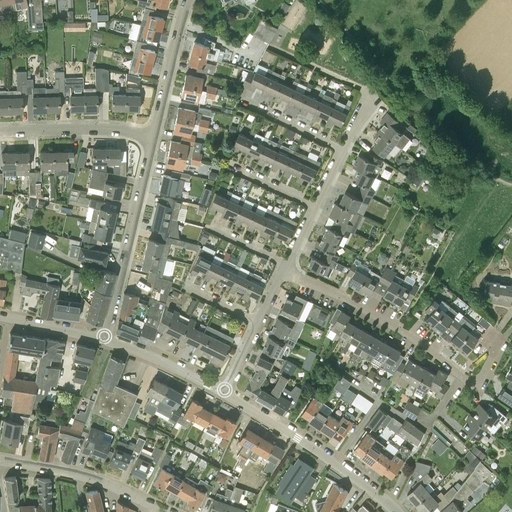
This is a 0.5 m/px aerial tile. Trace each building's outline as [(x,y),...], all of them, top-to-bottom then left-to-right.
[(14,9),(11,0),(0,0),(0,11),(0,12),(13,9),(14,9)] [(32,0),(11,0),(14,9),(13,9),(26,6),(28,29),(43,29),(42,23),(34,23),(32,0)] [(32,0),(34,23),(42,23),(42,22),(40,0),(32,0)] [(165,8),(167,0),(146,0),(146,2),(139,0),(137,0),(136,6),(145,8),(155,10),(156,5),(165,8)] [(290,6),(285,3),(277,15),(282,19),(290,6)] [(153,16),(155,10),(145,8),(142,19),(147,20),(146,26),(160,29),(163,18),(153,16)] [(265,14),(263,19),(262,20),(277,28),(280,23),(265,14)] [(269,42),(277,28),(262,20),(263,19),(258,16),(249,32),(269,42)] [(136,41),(146,43),(148,38),(157,40),(160,29),(146,26),(140,24),(139,30),(136,41)] [(100,43),(102,34),(93,31),(91,40),(100,43)] [(214,43),(205,39),(203,45),(194,42),(191,53),(204,57),(204,56),(216,60),(221,61),(224,52),(218,50),(219,49),(213,47),(214,43)] [(132,57),(151,62),(154,51),(145,49),(146,43),(136,41),(133,52),(132,57)] [(86,63),(91,64),(95,52),(89,51),(86,63)] [(197,67),(196,72),(205,75),(208,63),(203,62),(204,57),(191,53),(188,64),(197,67)] [(131,63),(128,74),(138,76),(139,71),(148,73),(151,62),(132,57),(131,63)] [(95,91),(102,91),(101,68),(95,68),(95,88),(83,88),(83,110),(97,110),(96,94),(95,94),(95,91)] [(108,94),(112,94),(111,109),(125,110),(125,94),(118,94),(119,87),(111,86),(111,84),(108,84),(108,70),(101,68),(102,91),(108,91),(108,94)] [(256,85),(264,89),(269,79),(268,79),(269,77),(271,71),(267,69),(265,75),(256,71),(255,73),(253,73),(248,71),(248,72),(243,83),(242,86),(254,91),(256,85)] [(243,83),(248,72),(243,70),(238,80),(243,83)] [(21,93),(26,93),(26,79),(26,71),(16,71),(17,90),(8,90),(8,112),(22,112),(21,97),(21,93)] [(53,88),(45,88),(46,111),(59,111),(59,96),(64,96),(64,92),(64,78),(63,71),(54,72),(54,84),(53,84),(53,88)] [(140,77),(138,76),(128,74),(126,73),(126,80),(138,83),(140,77)] [(202,78),(185,74),(185,75),(183,86),(199,90),(202,78)] [(280,75),(277,81),(269,77),(268,79),(269,79),(264,89),(261,94),(266,97),(269,91),(276,95),(281,85),(281,84),(284,77),(285,76),(280,74),(280,75)] [(70,92),(70,95),(69,95),(70,110),(83,110),(83,88),(82,77),(64,78),(64,92),(70,92)] [(32,79),(26,79),(26,93),(32,93),(32,112),(46,111),(45,88),(45,87),(33,88),(32,79)] [(281,85),(276,95),(274,100),(280,103),(282,98),(289,101),(298,83),(294,81),(293,80),(289,88),(281,85)] [(310,89),(307,87),(298,83),(289,101),(287,106),(292,109),(295,104),(302,107),(307,96),(310,89)] [(207,85),(206,91),(215,93),(217,88),(207,85)] [(199,90),(183,86),(180,98),(196,102),(203,103),(204,97),(206,91),(199,90)] [(0,112),(8,112),(8,90),(0,90),(0,112)] [(315,99),(307,96),(302,107),(300,112),(305,115),(308,110),(315,113),(320,102),(324,94),(323,94),(319,92),(315,99)] [(125,94),(125,110),(133,110),(136,110),(138,110),(139,95),(125,94)] [(321,116),(328,119),(333,107),(336,101),(337,100),(333,98),(324,94),(320,102),(315,113),(312,118),(318,121),(321,116)] [(345,105),(336,101),(333,107),(328,119),(325,125),(331,127),(334,122),(341,125),(350,107),(349,107),(345,105)] [(178,108),(175,120),(192,123),(198,124),(200,118),(200,113),(197,113),(194,112),(194,111),(178,107),(178,108)] [(209,115),(211,110),(198,107),(197,113),(200,113),(209,115)] [(386,121),(378,131),(395,144),(396,145),(402,149),(410,138),(399,129),(404,123),(388,112),(383,118),(386,121)] [(198,124),(208,127),(209,121),(200,118),(198,124)] [(198,124),(192,123),(175,120),(173,131),(172,131),(172,132),(182,134),(181,138),(194,141),(195,135),(189,133),(190,129),(197,130),(198,124)] [(208,127),(198,124),(197,130),(207,133),(208,127)] [(240,148),(247,151),(252,139),(253,139),(256,133),(251,130),(248,137),(239,133),(231,151),(237,154),(240,148)] [(292,140),(296,133),(290,130),(287,137),(292,140)] [(377,144),(373,149),(384,157),(395,144),(378,131),(375,135),(378,137),(374,142),(377,144)] [(265,145),(268,138),(265,137),(264,136),(261,143),(253,139),(252,139),(247,151),(244,157),(250,160),(253,154),(260,157),(265,145)] [(279,137),(274,149),(265,145),(260,157),(257,163),(263,165),(266,160),(273,163),(278,151),(279,151),(282,144),(284,139),(279,137)] [(194,141),(181,138),(180,143),(170,141),(171,141),(168,153),(200,160),(202,154),(199,153),(191,151),(194,141)] [(290,148),(282,144),(279,151),(278,151),(273,163),(270,169),(276,171),(279,166),(286,169),(294,150),(290,148)] [(419,144),(412,158),(429,167),(436,153),(419,144)] [(94,148),(92,148),(92,163),(106,163),(106,148),(97,148),(94,148)] [(106,148),(106,163),(113,163),(113,168),(119,168),(119,175),(125,176),(125,161),(119,161),(119,148),(117,148),(114,148),(106,148)] [(303,154),(294,150),(286,169),(283,175),(289,177),(291,172),(299,175),(307,156),(303,154)] [(53,167),(54,167),(54,173),(66,173),(66,167),(66,160),(72,160),(72,151),(53,152),(53,167)] [(80,151),(77,165),(83,166),(86,153),(80,151)] [(29,195),(35,195),(35,183),(35,172),(29,172),(28,168),(29,168),(28,152),(15,153),(15,175),(28,175),(29,195)] [(40,167),(53,167),(53,152),(39,152),(40,167)] [(15,175),(15,153),(1,153),(2,168),(2,173),(0,173),(0,193),(2,194),(3,183),(3,176),(15,175)] [(182,168),(183,162),(190,164),(190,163),(199,166),(200,160),(168,153),(165,164),(165,165),(182,168)] [(353,166),(359,169),(375,177),(376,177),(377,177),(385,161),(373,156),(371,160),(359,155),(353,166)] [(308,156),(307,156),(299,175),(296,181),(302,183),(304,178),(312,181),(320,163),(317,161),(308,157),(308,156)] [(88,187),(91,187),(97,188),(98,187),(103,189),(102,195),(119,198),(122,185),(114,184),(114,181),(106,180),(108,172),(92,169),(88,187)] [(370,187),(375,177),(359,169),(356,177),(358,178),(356,182),(362,185),(359,191),(373,197),(376,190),(370,187)] [(419,169),(411,181),(418,185),(426,173),(419,169)] [(64,186),(71,188),(74,173),(68,171),(64,186)] [(174,193),(177,178),(188,181),(190,175),(172,171),(170,177),(163,175),(162,178),(161,181),(160,184),(159,188),(160,188),(159,190),(174,193)] [(201,201),(208,204),(213,189),(206,186),(201,201)] [(71,188),(68,200),(77,202),(80,190),(71,188)] [(224,211),(232,193),(227,191),(224,197),(216,194),(208,211),(214,213),(216,208),(224,211)] [(369,204),(373,197),(359,191),(356,197),(345,191),(339,204),(358,213),(363,215),(369,203),(369,204)] [(230,214),(237,217),(245,199),(240,197),(232,193),(224,211),(221,217),(227,219),(230,214)] [(181,200),(177,199),(162,196),(160,203),(156,202),(154,214),(176,219),(181,200)] [(113,226),(116,211),(102,208),(104,201),(90,198),(88,207),(93,208),(90,221),(113,226)] [(255,211),(256,211),(258,205),(254,202),(245,199),(237,217),(234,223),(240,225),(242,220),(250,223),(255,211)] [(340,221),(338,226),(351,232),(351,231),(354,233),(357,226),(353,224),(358,213),(339,204),(336,202),(329,215),(340,221)] [(203,215),(205,208),(198,206),(197,214),(203,215)] [(263,229),(271,210),(267,208),(263,214),(256,211),(255,211),(250,223),(247,229),(253,231),(255,226),(263,229)] [(271,210),(263,229),(260,235),(266,237),(268,232),(276,235),(284,216),(271,210)] [(172,237),(176,219),(154,214),(151,226),(160,228),(158,234),(167,236),(172,238),(172,237)] [(293,220),(284,216),(276,235),(273,240),(279,243),(281,237),(289,241),(297,222),(293,220)] [(97,238),(110,240),(113,226),(90,221),(88,232),(83,231),(83,233),(81,241),(95,244),(97,238)] [(323,237),(339,245),(344,236),(348,238),(351,232),(338,226),(335,231),(324,225),(322,230),(325,232),(323,237)] [(23,242),(26,233),(10,229),(8,238),(12,239),(23,242)] [(30,232),(27,245),(42,248),(45,235),(30,232)] [(204,245),(208,236),(203,233),(199,242),(204,245)] [(148,239),(145,253),(166,258),(169,245),(169,244),(165,243),(167,236),(158,234),(157,240),(157,241),(148,239)] [(0,268),(6,269),(12,239),(0,236),(0,268)] [(167,236),(165,243),(169,244),(169,245),(182,247),(183,241),(183,240),(178,239),(172,237),(172,238),(167,236)] [(326,250),(324,255),(337,261),(339,256),(335,254),(339,245),(323,237),(321,242),(317,240),(315,245),(326,250)] [(12,239),(6,269),(20,273),(24,243),(23,242),(12,239)] [(94,249),(95,244),(81,241),(80,246),(79,246),(77,258),(104,264),(107,252),(94,249)] [(200,245),(183,241),(182,247),(197,251),(200,245)] [(205,273),(214,254),(202,248),(189,272),(195,275),(198,269),(205,273)] [(227,261),(218,279),(215,285),(221,288),(224,282),(231,285),(236,273),(239,267),(240,268),(247,252),(243,250),(238,260),(235,265),(227,261)] [(163,272),(166,258),(145,253),(141,267),(150,269),(149,275),(162,278),(163,272)] [(214,254),(205,273),(202,278),(208,281),(211,276),(218,279),(227,261),(223,259),(222,259),(214,254)] [(336,262),(337,261),(324,255),(321,260),(310,255),(308,260),(311,262),(308,267),(329,277),(334,267),(343,271),(345,266),(336,262)] [(353,262),(347,274),(352,277),(348,283),(355,287),(354,288),(359,291),(370,270),(370,269),(371,268),(360,263),(359,265),(353,262)] [(386,267),(381,275),(370,270),(359,291),(363,293),(364,292),(370,295),(379,280),(385,283),(392,270),(386,267)] [(110,294),(114,279),(115,275),(116,273),(101,269),(95,290),(110,294)] [(388,286),(383,296),(390,300),(389,301),(392,302),(404,280),(395,275),(397,272),(392,270),(385,283),(384,284),(388,286)] [(244,277),(236,273),(231,285),(228,291),(234,294),(236,288),(243,291),(252,273),(247,271),(244,277)] [(79,273),(73,272),(71,284),(77,285),(79,273)] [(59,286),(57,285),(46,283),(26,279),(27,276),(21,273),(19,285),(24,286),(22,294),(30,296),(31,290),(45,293),(57,296),(59,286)] [(252,273),(243,291),(241,297),(246,300),(249,294),(257,298),(266,279),(261,277),(252,273)] [(149,275),(141,301),(144,303),(141,313),(139,312),(133,325),(139,328),(134,339),(151,345),(171,281),(149,275)] [(406,299),(410,302),(417,289),(419,286),(413,283),(415,279),(407,275),(404,280),(392,302),(394,303),(394,302),(401,306),(405,299),(406,299)] [(47,276),(46,283),(57,285),(58,279),(47,276)] [(491,302),(498,303),(511,305),(511,299),(511,284),(508,284),(509,282),(501,280),(500,283),(486,281),(484,294),(492,295),(491,302)] [(110,294),(95,290),(94,290),(89,307),(105,312),(110,294)] [(57,296),(45,293),(43,298),(42,300),(43,300),(40,316),(52,319),(52,316),(56,298),(57,296)] [(123,293),(119,312),(129,316),(130,309),(134,310),(136,300),(138,296),(123,293)] [(171,296),(167,295),(157,327),(163,330),(160,337),(166,340),(169,333),(179,338),(186,324),(176,319),(179,312),(168,306),(171,296)] [(280,311),(287,314),(299,320),(308,300),(296,295),(294,301),(287,298),(281,311),(280,311)] [(56,298),(52,316),(65,318),(67,300),(56,298)] [(189,314),(196,301),(192,299),(186,313),(189,314)] [(435,299),(425,310),(430,314),(425,320),(431,325),(432,327),(445,312),(437,305),(439,303),(435,299)] [(67,300),(65,318),(77,320),(80,302),(67,300)] [(141,301),(136,300),(134,310),(130,309),(129,316),(119,312),(115,330),(134,339),(139,328),(133,325),(139,312),(141,313),(144,303),(141,301)] [(446,327),(450,331),(460,319),(455,316),(458,312),(450,306),(445,312),(432,327),(434,329),(435,328),(441,333),(446,327)] [(85,318),(85,320),(101,325),(102,323),(101,323),(105,312),(89,307),(85,318)] [(220,317),(222,312),(214,309),(212,313),(220,317)] [(339,329),(333,340),(337,342),(339,337),(339,336),(348,321),(352,313),(348,311),(346,313),(341,310),(333,326),(339,329)] [(324,321),(327,315),(321,312),(318,318),(324,321)] [(290,338),(299,320),(287,314),(284,320),(279,317),(277,320),(276,320),(271,330),(278,334),(278,333),(290,339),(290,338)] [(187,324),(186,324),(179,338),(176,345),(182,348),(186,341),(196,346),(203,332),(193,327),(196,320),(190,317),(187,324)] [(462,317),(460,319),(450,331),(455,334),(450,340),(456,345),(456,346),(458,348),(470,332),(474,327),(462,317)] [(489,326),(490,324),(482,318),(478,323),(486,330),(489,326)] [(341,346),(344,347),(358,323),(353,321),(352,323),(348,321),(339,336),(339,337),(345,340),(341,346)] [(352,343),(357,345),(365,331),(361,328),(362,326),(358,323),(344,347),(345,348),(342,353),(346,355),(352,343)] [(376,333),(375,333),(371,331),(370,333),(365,331),(357,345),(353,352),(358,355),(356,360),(360,363),(363,358),(362,358),(376,333)] [(203,332),(196,346),(192,353),(200,356),(203,349),(212,354),(209,361),(221,366),(226,356),(224,355),(229,345),(203,332)] [(460,348),(462,350),(466,353),(478,339),(470,332),(458,348),(459,349),(460,348)] [(35,337),(9,333),(3,377),(11,379),(8,396),(18,398),(33,400),(35,385),(36,382),(35,382),(12,379),(16,351),(40,354),(41,348),(43,338),(35,337)] [(278,357),(281,350),(284,351),(286,345),(293,348),(296,341),(290,338),(290,339),(278,333),(278,334),(275,339),(270,336),(268,340),(267,339),(263,349),(262,349),(278,357)] [(380,336),(376,333),(362,358),(363,358),(371,362),(383,341),(379,338),(380,336)] [(43,338),(41,348),(40,354),(41,354),(41,356),(39,356),(35,382),(36,382),(35,385),(48,388),(55,389),(58,367),(59,367),(48,365),(50,358),(60,360),(63,342),(43,338)] [(371,362),(380,367),(393,343),(388,341),(387,343),(383,341),(371,362)] [(393,365),(401,351),(400,351),(396,349),(398,346),(393,343),(380,367),(383,369),(387,362),(393,365)] [(94,348),(87,346),(76,344),(72,359),(90,364),(94,348)] [(99,385),(111,391),(113,384),(123,361),(111,356),(99,385)] [(267,373),(271,363),(272,362),(260,356),(256,366),(257,366),(256,368),(267,373)] [(280,369),(289,375),(290,375),(296,364),(286,359),(280,369)] [(405,365),(401,362),(390,379),(404,387),(408,381),(407,380),(417,364),(409,359),(405,365)] [(511,363),(505,377),(510,379),(505,389),(503,388),(498,395),(511,405),(511,363)] [(417,386),(427,368),(425,367),(425,368),(417,364),(407,380),(408,381),(417,386)] [(265,375),(267,373),(256,368),(244,390),(256,397),(260,389),(262,384),(261,383),(265,375)] [(430,385),(436,374),(429,371),(430,369),(427,368),(417,386),(414,391),(423,396),(426,391),(429,385),(430,385)] [(84,384),(87,372),(75,369),(72,381),(84,384)] [(283,385),(288,377),(289,378),(290,375),(289,375),(280,369),(279,372),(282,374),(274,389),(273,388),(269,395),(260,389),(256,397),(271,406),(283,385)] [(436,374),(430,385),(439,391),(436,396),(441,398),(448,386),(443,383),(448,374),(438,369),(436,374)] [(367,376),(372,379),(376,373),(370,370),(367,376)] [(351,382),(345,378),(341,375),(333,387),(343,394),(344,394),(347,388),(351,382)] [(385,386),(389,379),(384,376),(380,384),(385,386)] [(18,398),(8,396),(11,379),(3,377),(0,394),(4,395),(3,405),(11,406),(11,410),(16,411),(18,398)] [(154,411),(167,386),(154,379),(151,384),(150,384),(146,392),(152,394),(148,402),(147,401),(144,408),(153,413),(154,411)] [(96,394),(93,401),(90,409),(122,424),(134,394),(113,384),(111,391),(99,385),(96,394)] [(46,402),(46,399),(48,388),(35,385),(33,400),(46,402)] [(291,390),(283,385),(271,406),(284,413),(289,403),(294,407),(302,388),(296,385),(291,390)] [(168,419),(175,423),(177,420),(176,419),(178,415),(180,410),(175,407),(178,400),(181,393),(167,386),(154,411),(168,418),(168,419)] [(56,390),(55,389),(48,388),(46,399),(54,400),(55,394),(56,390)] [(352,403),(353,401),(357,394),(347,388),(344,394),(343,394),(341,397),(351,404),(351,403),(352,403)] [(353,401),(362,407),(360,409),(366,413),(373,403),(367,399),(363,396),(358,393),(353,401)] [(310,419),(318,409),(317,409),(321,403),(312,397),(302,413),(302,414),(303,414),(309,418),(310,419)] [(30,413),(33,400),(18,398),(16,411),(30,413)] [(69,462),(83,423),(85,424),(90,409),(93,401),(90,400),(89,399),(87,407),(85,412),(80,410),(78,414),(76,413),(73,420),(72,420),(70,426),(60,423),(58,436),(67,439),(61,459),(69,462)] [(201,404),(191,399),(182,416),(180,415),(176,421),(188,427),(192,419),(193,419),(200,406),(201,404)] [(405,407),(418,414),(421,408),(409,401),(405,407)] [(320,429),(328,416),(329,417),(333,409),(322,402),(321,403),(317,409),(318,409),(310,419),(309,421),(309,422),(309,421),(310,422),(320,429)] [(500,420),(502,422),(507,417),(492,404),(487,410),(479,403),(476,408),(478,410),(473,417),(488,429),(493,423),(495,425),(500,420)] [(193,419),(205,425),(212,413),(200,406),(193,419)] [(415,419),(418,414),(405,407),(402,412),(415,419)] [(379,408),(367,424),(375,430),(387,414),(379,408)] [(338,423),(329,417),(328,416),(320,429),(331,436),(333,434),(343,418),(348,412),(347,411),(342,417),(338,423)] [(348,412),(343,418),(333,434),(341,439),(340,439),(341,440),(356,417),(348,412)] [(203,430),(215,436),(218,432),(217,432),(224,419),(212,413),(205,425),(203,430)] [(488,429),(473,417),(470,414),(466,420),(469,422),(464,428),(480,440),(488,429)] [(7,443),(16,445),(19,432),(27,434),(30,418),(21,416),(20,423),(4,420),(0,439),(0,440),(7,442),(7,443)] [(226,417),(224,419),(217,432),(218,432),(227,437),(235,422),(226,417)] [(403,424),(397,432),(406,439),(407,437),(415,426),(406,419),(403,424)] [(403,424),(398,420),(392,429),(397,432),(403,424)] [(42,435),(39,458),(52,460),(57,428),(37,424),(36,434),(42,435)] [(89,426),(83,446),(90,448),(88,454),(103,460),(110,442),(101,438),(103,431),(89,426)] [(415,426),(407,437),(418,445),(424,433),(415,426)] [(238,441),(243,444),(252,449),(259,436),(246,428),(238,441)] [(445,443),(448,446),(449,446),(451,444),(447,441),(433,428),(431,430),(439,438),(445,443)] [(375,438),(366,432),(354,449),(355,449),(357,451),(362,455),(375,438)] [(262,471),(269,475),(283,450),(259,436),(252,449),(247,456),(254,460),(257,456),(267,462),(262,471)] [(145,440),(139,438),(138,437),(136,443),(130,441),(128,444),(118,440),(115,447),(114,447),(108,463),(109,463),(109,462),(116,465),(115,466),(116,466),(117,464),(124,467),(126,461),(127,461),(129,454),(129,453),(131,454),(133,450),(139,453),(145,440)] [(225,448),(228,441),(223,438),(219,445),(225,448)] [(361,457),(372,465),(385,447),(386,446),(375,438),(362,455),(361,457)] [(439,438),(436,442),(444,450),(448,446),(445,443),(439,438)] [(194,444),(187,441),(185,445),(192,449),(194,444)] [(391,477),(392,477),(402,461),(403,462),(411,450),(403,444),(395,454),(391,459),(393,461),(384,471),(386,472),(391,477)] [(140,451),(130,472),(143,478),(152,460),(157,462),(162,449),(155,446),(151,455),(140,451)] [(475,446),(471,451),(481,460),(486,455),(475,446)] [(395,454),(385,447),(372,465),(382,473),(382,474),(384,471),(393,461),(391,459),(395,454)] [(464,468),(470,474),(481,460),(471,451),(470,450),(463,457),(468,462),(464,468)] [(187,457),(194,461),(197,456),(190,452),(187,457)] [(236,465),(241,467),(247,457),(238,452),(236,456),(240,458),(236,465)] [(174,468),(167,464),(171,456),(166,454),(159,466),(161,468),(153,483),(162,488),(163,486),(170,474),(174,468)] [(201,458),(198,464),(206,468),(209,463),(201,458)] [(279,486),(275,492),(290,501),(294,494),(300,498),(314,479),(307,474),(312,468),(298,459),(294,466),(291,464),(277,484),(279,486)] [(423,469),(429,471),(431,465),(417,461),(411,473),(416,475),(423,469)] [(441,511),(439,511),(460,511),(462,511),(457,504),(465,496),(466,497),(484,482),(483,481),(492,472),(480,461),(470,474),(458,491),(457,489),(441,511)] [(407,495),(416,505),(428,494),(427,494),(430,492),(424,485),(431,478),(426,472),(413,485),(415,487),(407,495)] [(224,483),(226,475),(218,473),(216,480),(224,483)] [(163,486),(175,493),(182,481),(170,474),(163,486)] [(8,511),(18,511),(18,506),(17,506),(16,499),(18,499),(15,476),(4,478),(8,511)] [(175,493),(187,500),(198,483),(197,483),(185,476),(182,481),(175,493)] [(39,505),(38,511),(52,511),(50,479),(37,478),(39,505)] [(186,502),(195,508),(203,494),(205,490),(208,492),(211,486),(200,479),(197,483),(198,483),(187,500),(186,502)] [(337,511),(348,491),(335,484),(320,511),(337,511)] [(230,498),(224,511),(241,511),(243,509),(236,506),(242,488),(234,486),(233,488),(232,490),(230,498)] [(428,495),(428,494),(416,505),(422,511),(427,511),(436,505),(441,511),(457,489),(454,486),(445,494),(441,491),(437,495),(433,490),(428,495)] [(226,488),(224,495),(227,496),(227,497),(230,498),(232,490),(226,488)] [(101,511),(97,490),(85,492),(89,511),(101,511)] [(224,511),(230,498),(227,497),(227,496),(224,495),(216,492),(214,497),(213,497),(207,511),(224,511)] [(125,511),(126,506),(117,501),(116,511),(125,511)] [(277,503),(273,511),(295,511),(296,510),(277,503)]
